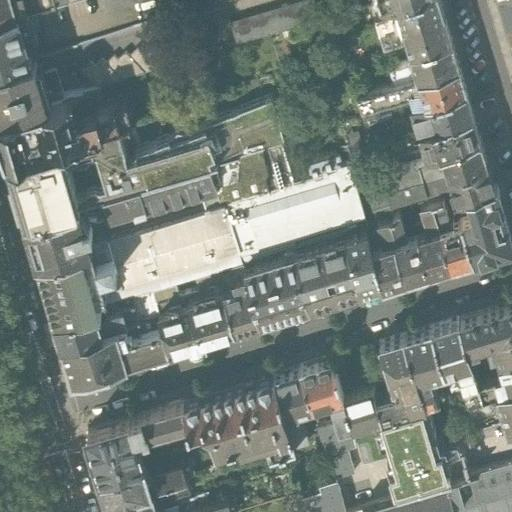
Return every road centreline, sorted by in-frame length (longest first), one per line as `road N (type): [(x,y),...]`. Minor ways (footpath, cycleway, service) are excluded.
road 1 (residential): [(511,270),(33,416)]
road 2 (residential): [(477,0),(511,116)]
